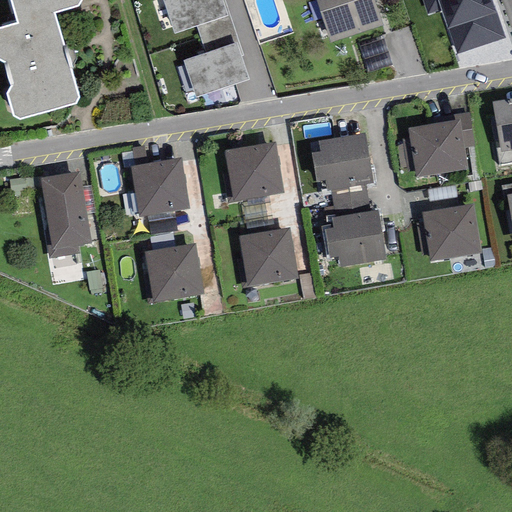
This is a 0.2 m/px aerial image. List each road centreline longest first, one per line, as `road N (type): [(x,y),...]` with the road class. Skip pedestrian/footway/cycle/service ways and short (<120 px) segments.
road 1 (residential): [(0,157),(511,69)]
road 2 (unknown): [(182,124),(209,297)]
road 3 (unknown): [(274,109),(303,259)]
